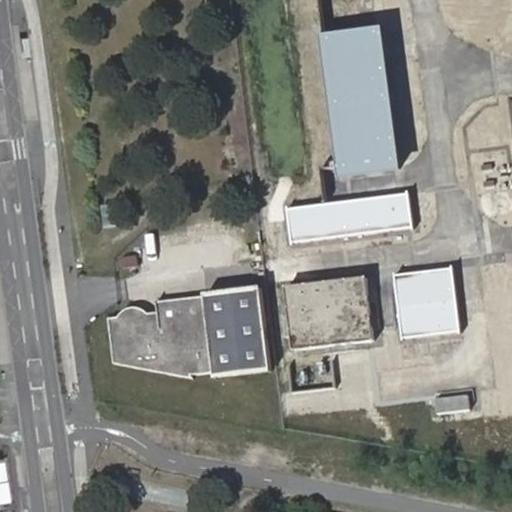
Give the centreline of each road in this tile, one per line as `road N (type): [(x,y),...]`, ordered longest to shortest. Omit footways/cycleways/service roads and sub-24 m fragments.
road 1 (secondary): [(52,391),(0,21)]
road 2 (secondary): [(0,214),(24,394)]
road 3 (secondary): [(70,511),(52,391)]
